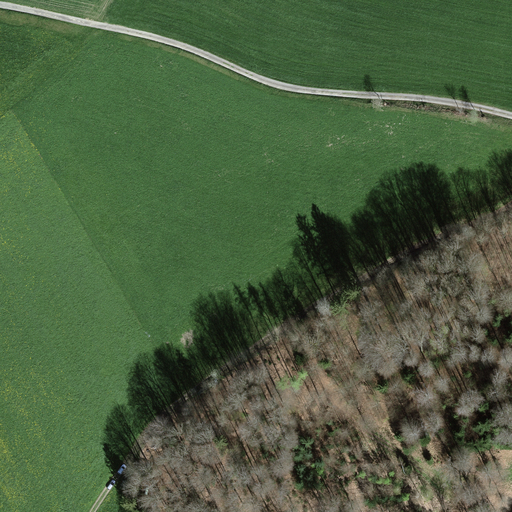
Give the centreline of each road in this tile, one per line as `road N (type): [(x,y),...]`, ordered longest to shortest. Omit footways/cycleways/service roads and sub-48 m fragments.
road 1 (track): [(93,511),(171,411),(359,283),(511,200)]
road 2 (unclassified): [(0,4),(161,38),(300,88),(511,116)]
